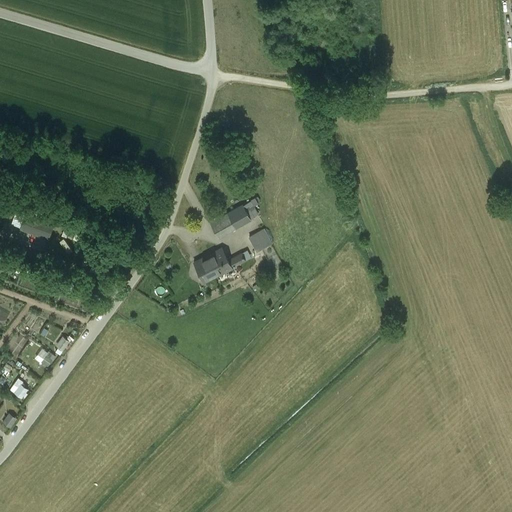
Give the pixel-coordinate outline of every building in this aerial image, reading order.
[(250,202),(241,207),(228,214),(228,213),(215,220),(211,223),(218,237),(241,224),(239,220),(255,212),(250,202)] [(55,218),(30,209),(28,215),(26,214),(21,229),(48,239),(54,224),(53,224),(55,218)] [(263,228),(249,236),(257,251),(271,243),(263,228)] [(213,252),(194,262),(204,282),(205,281),(232,267),(229,260),(222,247),(213,252)] [(242,253),(229,260),(232,267),(245,260),(242,253)] [(26,267),(19,265),(18,267),(7,262),(5,267),(23,274),(26,267)] [(63,335),(57,346),(66,350),(71,339),(63,335)] [(45,347),(35,358),(47,368),(57,357),(45,347)] [(23,383),(25,381),(20,377),(11,389),(24,398),(31,389),(23,383)] [(11,412),(4,421),(12,427),(18,418),(11,412)]
